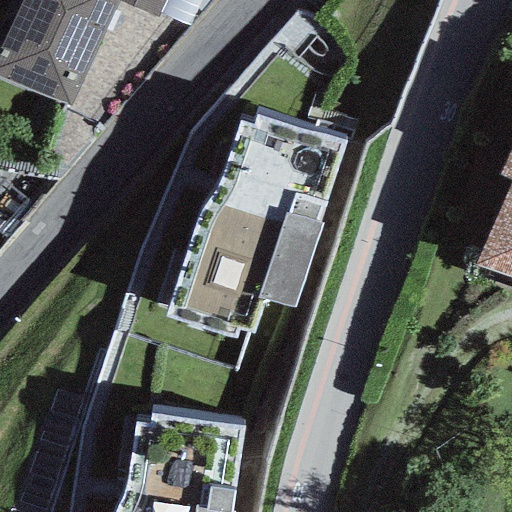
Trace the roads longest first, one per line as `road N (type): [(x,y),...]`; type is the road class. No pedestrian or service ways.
road 1 (residential): [(479,0),(326,424),(303,511)]
road 2 (residential): [(0,287),(246,0)]
